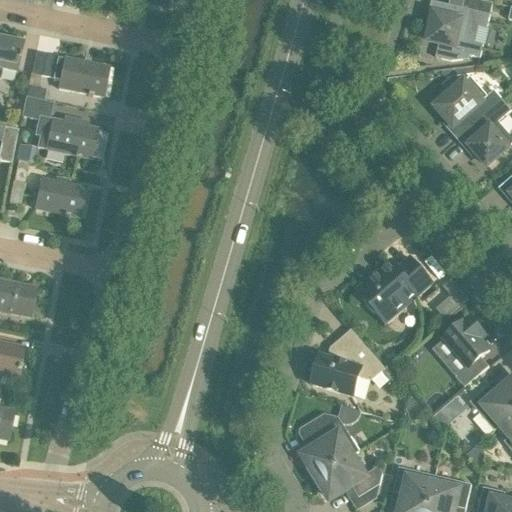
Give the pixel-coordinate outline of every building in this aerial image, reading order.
[(464,0),(463,10),(432,2),(428,16),(434,18),(429,42),(440,45),(437,59),(452,62),(469,60),(469,57),(481,60),(484,46),(475,44),(479,28),(487,30),(493,5),(472,0),(464,0)] [(0,42),(0,77),(1,72),(17,75),(23,47),(0,42)] [(35,54),(31,75),(40,77),(61,81),(59,91),(103,100),(110,69),(65,60),(65,61),(57,59),(35,54)] [(458,142),(503,102),(494,92),(487,98),(470,79),(463,85),(457,79),(451,80),(443,87),(442,93),(447,99),(436,108),(453,128),(449,132),(458,142)] [(28,87),(26,99),(43,103),(46,91),(38,89),(28,87)] [(26,99),(22,118),(38,121),(39,118),(50,121),(53,105),(43,103),(26,99)] [(488,167),(511,146),(511,134),(510,136),(499,123),(511,112),(503,102),(458,142),(466,152),(471,148),(488,167)] [(38,121),(35,137),(39,138),(36,150),(46,152),(91,162),(98,132),(87,129),(88,124),(64,119),(63,124),(50,121),(39,118),(38,121)] [(4,128),(0,147),(0,162),(11,165),(18,131),(4,128)] [(28,165),(17,162),(13,183),(24,186),(28,165)] [(511,178),(499,190),(508,201),(511,196),(511,178)] [(42,181),(35,212),(80,221),(87,191),(42,181)] [(386,325),(433,285),(411,259),(398,270),(391,263),(357,292),(367,303),(370,310),(373,313),(376,314),(386,325)] [(452,281),(443,289),(449,295),(460,308),(468,301),(452,281)] [(0,282),(0,314),(30,321),(36,291),(0,282)] [(465,389),(489,369),(481,360),(490,352),(481,341),(485,338),(470,320),(466,324),(466,323),(444,341),(468,369),(457,379),(465,389)] [(372,382),(382,373),(392,384),(400,377),(393,370),(385,370),(352,332),(332,350),(335,353),(332,361),(321,357),(319,365),(316,368),(315,371),(314,375),(314,379),(312,387),(354,399),(360,378),(372,382)] [(17,391),(19,381),(25,351),(0,346),(0,377),(3,378),(1,388),(17,391)] [(495,433),(499,429),(511,417),(511,384),(498,397),(489,387),(470,404),(495,433)] [(466,411),(455,399),(432,419),(443,431),(466,411)] [(0,409),(0,441),(9,443),(15,413),(0,409)] [(308,470),(315,480),(353,457),(353,458),(360,453),(340,421),(325,417),(302,431),(301,435),(309,449),(312,447),(315,451),(305,458),(311,468),(308,470)] [(511,417),(499,429),(508,440),(504,443),(511,452),(511,417)] [(457,448),(463,456),(472,450),(468,444),(462,443),(457,448)] [(483,453),(475,451),(464,460),(481,464),(483,453)] [(352,487),(358,497),(359,499),(381,486),(383,475),(379,468),(365,477),(353,458),(353,457),(315,480),(321,491),(324,489),(331,500),(352,487)] [(427,511),(436,478),(399,469),(394,494),(406,497),(402,511),(427,511)] [(466,511),(470,497),(472,486),(436,478),(427,511),(453,511),(454,508),(466,511)] [(484,489),(482,497),(478,511),(511,511),(511,504),(504,503),(506,494),(484,489)]
